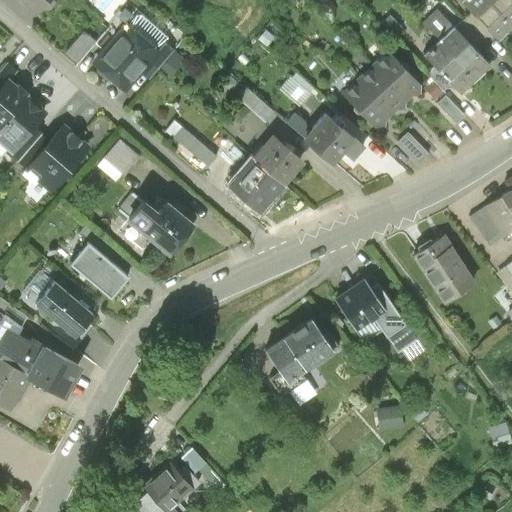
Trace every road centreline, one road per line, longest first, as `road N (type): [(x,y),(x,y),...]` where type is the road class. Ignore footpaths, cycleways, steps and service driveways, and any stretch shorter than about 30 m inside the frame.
road 1 (residential): [(0,9),(284,257)]
road 2 (tertiary): [(284,257),(154,324),(42,511)]
road 3 (tertiary): [(511,142),(397,209),(284,257)]
